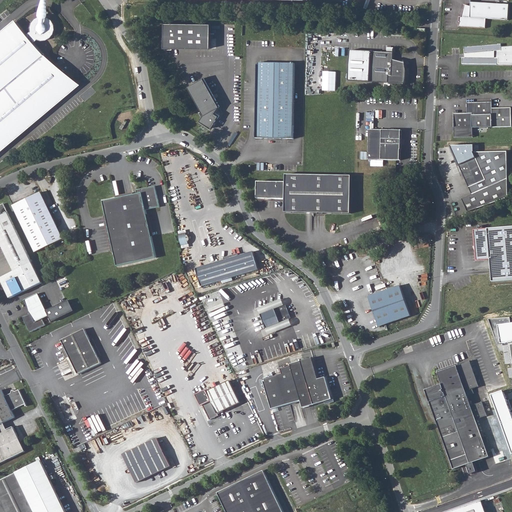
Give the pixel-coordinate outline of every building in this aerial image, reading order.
[(471,5),(464,3),(461,15),(459,15),(458,20),(459,20),(458,25),(485,26),(485,17),(508,18),(509,3),(471,1),(471,5)] [(0,146),(77,80),(32,41),(36,37),(40,38),(45,38),(50,34),(53,29),(53,23),(51,18),(47,15),(38,14),(34,16),(30,20),(29,23),(28,30),(25,32),(14,20),(0,32),(0,146)] [(208,24),(162,23),(163,48),(208,47),(208,24)] [(502,45),(465,47),(465,58),(461,58),(462,65),(500,64),(500,58),(495,58),(495,51),(502,51),(502,48),(502,45)] [(511,46),(502,48),(502,51),(495,51),(495,58),(500,58),(500,64),(511,63),(511,46)] [(369,80),(371,50),(351,48),(350,79),(369,80)] [(393,51),(371,50),(369,80),(404,82),(406,79),(406,76),(407,72),(407,69),(406,66),(405,63),(405,61),(393,58),(393,51)] [(295,61),(257,61),(256,136),(293,136),(295,61)] [(216,108),(204,80),(186,86),(201,116),(216,108)] [(511,125),(511,105),(493,106),(493,100),(467,101),(468,111),(473,111),(473,126),(511,125)] [(213,114),(216,108),(201,116),(197,122),(209,128),(217,117),(213,114)] [(468,111),(454,112),(455,136),(474,135),(473,126),(473,111),(468,111)] [(401,128),(368,127),(368,158),(400,158),(400,147),(401,128)] [(472,145),(450,145),(471,192),(462,199),(467,211),(507,196),(508,150),(472,151),(472,145)] [(351,173),(285,172),(285,180),(257,179),(257,197),(285,197),(285,210),(350,212),(351,173)] [(138,193),(104,201),(119,266),(158,257),(147,210),(160,206),(156,186),(137,190),(138,193)] [(13,204),(37,253),(64,239),(40,191),(13,204)] [(2,278),(12,299),(43,284),(5,204),(1,206),(0,205),(0,240),(16,272),(2,278)] [(492,280),(511,278),(511,225),(474,229),(476,245),(475,245),(476,250),(476,259),(490,258),(492,280)] [(256,249),(199,266),(205,284),(261,267),(256,249)] [(369,295),(379,325),(410,314),(400,284),(369,295)] [(39,293),(25,300),(31,313),(23,317),(31,332),(47,325),(44,319),(50,315),(39,293)] [(283,297),(257,305),(259,311),(284,304),(285,307),(286,307),(283,297)] [(284,304),(259,311),(263,326),(288,318),(287,314),(289,314),(286,307),(285,307),(284,304)] [(263,326),(265,332),(292,324),(289,314),(287,314),(288,318),(263,326)] [(73,357),(81,374),(103,363),(86,330),(64,341),(73,357)] [(78,376),(81,374),(73,357),(70,359),(78,376)] [(302,406),(333,398),(335,395),(330,393),(326,376),(318,378),(311,357),(281,365),(282,367),(280,368),(281,373),(262,378),(270,408),(299,400),(302,406)] [(472,360),(439,370),(443,382),(426,387),(451,467),(464,463),(467,473),(474,471),(471,461),(487,456),(475,419),(487,415),(482,400),(470,404),(466,390),(480,385),(472,360)] [(203,404),(209,418),(216,415),(215,414),(240,402),(230,380),(207,391),(207,389),(196,394),(202,405),(203,404)] [(2,391),(0,392),(0,426),(5,424),(16,419),(12,412),(27,405),(20,391),(15,393),(14,392),(9,394),(5,397),(2,391)] [(5,424),(0,426),(0,429),(2,434),(0,434),(0,465),(26,452),(14,429),(9,431),(5,424)] [(170,465),(156,437),(123,453),(136,482),(170,465)] [(0,511),(64,511),(41,463),(0,482),(0,511)] [(280,511),(261,471),(215,493),(223,511),(280,511)] [(485,511),(481,499),(443,511),(485,511)]
